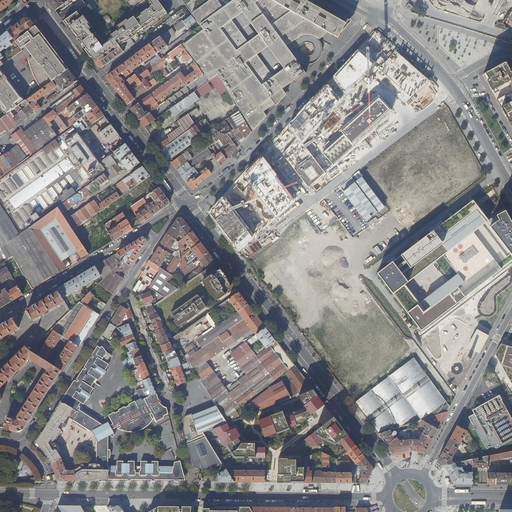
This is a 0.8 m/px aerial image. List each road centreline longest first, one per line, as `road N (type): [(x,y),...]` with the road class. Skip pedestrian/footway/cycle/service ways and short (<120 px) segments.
road 1 (primary): [(182,205),(394,485)]
road 2 (residential): [(391,496),(49,494)]
road 3 (unclassified): [(20,445),(126,282)]
road 4 (residential): [(418,479),(511,310)]
road 5 (unclassified): [(260,143),(377,16)]
road 6 (residential): [(488,180),(353,282)]
road 7 (unclassified): [(143,227),(0,315)]
road 8 (residential): [(260,143),(308,203),(353,282)]
road 9 (primary): [(88,81),(182,205)]
road 10 (residential): [(353,282),(452,398)]
road 11 (residential): [(170,403),(126,282)]
road 12 (primary): [(511,193),(448,83)]
